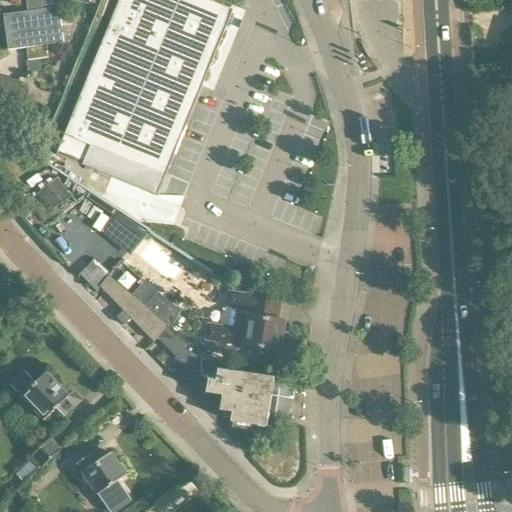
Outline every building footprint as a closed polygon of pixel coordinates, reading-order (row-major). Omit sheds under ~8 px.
[(25,0),(27,13),(5,16),(10,50),(64,43),(57,0),(25,0)] [(109,176),(98,172),(99,171),(96,169),(103,152),(166,178),(234,11),(205,0),(120,0),(57,156),(109,177),(109,176)] [(16,103),(29,103),(28,89),(19,89),(18,96),(16,103)] [(56,179),(40,193),(54,210),(70,197),(56,179)] [(115,217),(103,236),(129,258),(148,238),(115,217)] [(154,343),(157,339),(167,327),(180,312),(144,282),(131,297),(110,279),(101,288),(124,312),(116,319),(124,327),(132,320),(154,343)] [(281,300),(228,292),(226,310),(232,311),(229,328),(207,324),(204,342),(214,344),(224,360),(243,348),(251,350),(250,354),(268,357),(269,351),(279,353),(284,322),(278,321),(281,300)] [(167,327),(157,339),(184,367),(181,371),(221,412),(233,414),(231,423),(267,429),(275,379),(219,370),(167,327)] [(47,375),(38,383),(24,370),(10,385),(45,420),(55,410),(64,419),(81,402),(73,394),(69,397),(47,375)] [(3,440),(18,456),(25,450),(9,434),(3,440)] [(52,440),(31,459),(41,470),(62,451),(52,440)] [(93,455),(78,465),(109,511),(114,511),(131,501),(119,483),(127,477),(112,455),(99,464),(93,455)] [(19,511),(21,510),(12,502),(1,511),(19,511)]
